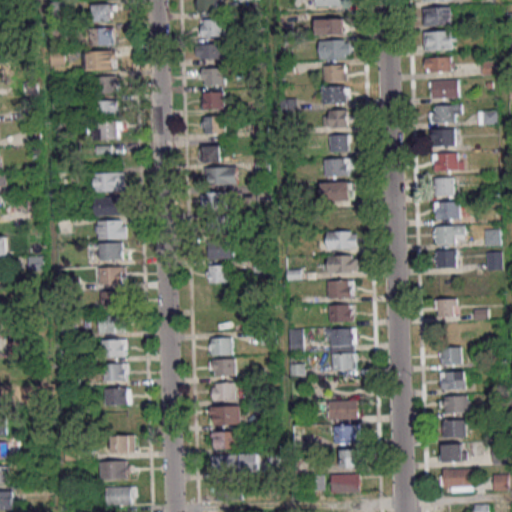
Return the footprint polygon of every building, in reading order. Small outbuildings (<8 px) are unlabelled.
[(222,11),(221,0),(199,0),(199,11),(222,11)] [(94,21),(116,21),(116,4),(94,4),(94,21)] [(451,25),(451,6),(424,6),(424,25),(451,25)] [(346,18),(317,18),(317,33),(346,33),(346,18)] [(201,35),(223,35),(223,19),(201,19),(201,35)] [(115,27),(91,27),(91,44),(115,44),(115,27)] [(425,49),(454,49),(454,31),(425,31),(425,49)] [(352,39),(321,39),(321,57),(352,57),(352,39)] [(198,58),(224,58),(224,43),(198,43),(198,58)] [(116,69),(116,51),(87,51),(87,69),(116,69)] [(453,71),(453,56),(426,56),(426,71),(453,71)] [(324,80),(348,80),(348,64),(324,64),(324,80)] [(201,67),(201,84),(226,84),(226,67),(201,67)] [(94,92),(119,92),(119,76),(94,76),(94,92)] [(431,79),(431,97),(459,97),(459,79),(431,79)] [(349,103),(349,85),(322,86),(322,103),(349,103)] [(203,108),(225,108),(225,91),(203,91),(203,108)] [(96,117),(118,117),(118,100),(96,100),(96,117)] [(462,104),(432,104),(432,122),(462,122),(462,104)] [(349,109),(325,109),(325,127),(349,127),(349,109)] [(499,110),(480,110),(480,124),(499,124),(499,110)] [(203,115),(203,133),(226,133),(226,115),(203,115)] [(95,138),(121,138),(121,121),(95,121),(95,138)] [(433,146),(456,146),(456,128),(433,128),(433,146)] [(351,134),(330,134),(330,151),(351,151),(351,134)] [(223,145),(204,145),(204,160),(223,160),(223,145)] [(434,153),(434,170),(458,170),(458,153),(434,153)] [(325,176),(352,176),(351,158),(325,158),(325,176)] [(206,167),(206,183),(239,183),(239,166),(206,167)] [(125,191),(125,172),(96,172),(96,191),(125,191)] [(455,177),(435,177),(435,195),(455,195),(455,177)] [(323,182),(323,200),(354,200),(354,182),(323,182)] [(204,193),(204,211),(233,211),(233,193),(204,193)] [(126,196),(96,196),(96,214),(126,214),(126,196)] [(436,201),(436,219),(461,218),(461,201),(436,201)] [(356,223),(356,207),(327,208),(327,224),(356,223)] [(127,238),(127,220),(98,220),(98,238),(127,238)] [(466,243),(466,225),(436,225),(436,243),(466,243)] [(486,245),(501,245),(501,229),(486,229),(486,245)] [(359,248),(359,231),(329,231),(329,248),(359,248)] [(8,236),(0,236),(0,255),(8,256),(8,236)] [(209,257),(235,257),(235,237),(209,237),(209,257)] [(101,259),(124,259),(124,242),(101,242),(101,259)] [(458,250),(437,250),(437,268),(458,268),(458,250)] [(488,252),(488,269),(502,269),(502,252),(488,252)] [(329,255),(329,271),(359,271),(359,255),(329,255)] [(231,281),(231,264),(209,264),(209,281),(231,281)] [(125,283),(125,267),(99,267),(99,283),(125,283)] [(329,297),(354,297),(354,279),(329,279),(329,297)] [(101,307),(125,307),(125,290),(101,290),(101,307)] [(459,299),(438,299),(438,317),(459,317),(459,299)] [(330,303),(330,321),(354,321),(354,303),(330,303)] [(101,315),(101,332),(126,332),(126,315),(101,315)] [(332,327),(332,370),(357,370),(357,327),(332,327)] [(291,351),(305,351),(305,329),(291,329),(291,351)] [(211,354),(234,354),(234,337),(211,337),(211,354)] [(102,356),(128,356),(127,338),(102,339),(102,356)] [(442,343),(442,364),(462,364),(462,343),(442,343)] [(236,358),(211,358),(211,375),(236,375),(236,358)] [(129,363),(102,363),(102,380),(129,380),(129,363)] [(467,371),(442,371),(442,388),(467,388),(467,371)] [(236,382),(213,382),(213,400),(236,400),(236,382)] [(105,387),(105,404),(132,404),(132,387),(105,387)] [(470,412),(470,395),(442,395),(442,412),(470,412)] [(330,420),(359,420),(359,401),(330,401),(330,420)] [(242,405),(212,405),(212,424),(242,424),(242,405)] [(467,419),(444,419),(444,436),(467,436),(467,419)] [(334,425),(334,444),(361,444),(361,425),(334,425)] [(214,431),(214,448),(239,448),(239,431),(214,431)] [(135,451),(135,434),(112,434),(112,451),(135,451)] [(443,444),(443,460),(468,460),(468,444),(443,444)] [(494,463),(506,463),(506,447),(494,447),(494,463)] [(359,449),(341,449),(341,467),(360,466),(359,449)] [(213,454),(213,471),(260,470),(259,453),(213,454)] [(129,478),(129,460),(101,460),(101,478),(129,478)] [(0,482),(8,483),(8,466),(0,465),(0,482)] [(473,468),(443,468),(443,491),(473,491),(473,468)] [(332,492),(361,492),(361,474),(332,474),(332,492)] [(494,489),(511,489),(511,474),(494,474),(494,489)] [(217,500),(236,500),(236,484),(217,484),(217,500)] [(136,485),(106,486),(107,504),(137,503),(136,485)] [(0,508),(14,509),(14,491),(0,490),(0,508)]
